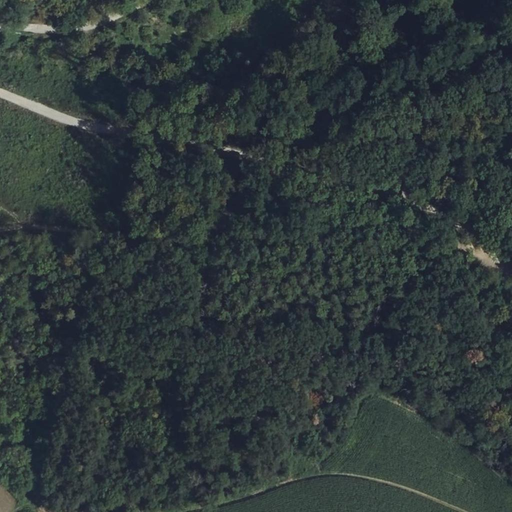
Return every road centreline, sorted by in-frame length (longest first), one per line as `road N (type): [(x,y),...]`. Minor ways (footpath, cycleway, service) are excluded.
road 1 (track): [(0,89),(35,109),(116,133),(402,206),(462,231),(511,280)]
road 2 (track): [(0,224),(78,221),(154,236),(382,226),(462,231),(511,251)]
road 3 (track): [(144,0),(70,30),(0,28)]
